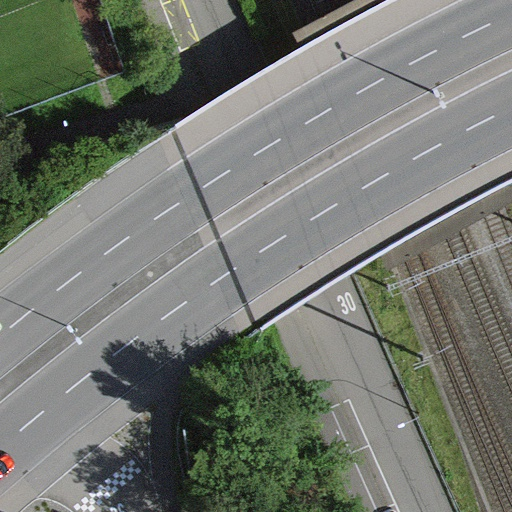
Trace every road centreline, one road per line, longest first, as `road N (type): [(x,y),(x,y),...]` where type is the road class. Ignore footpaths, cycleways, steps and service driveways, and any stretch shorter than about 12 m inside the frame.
road 1 (primary): [(511,16),(178,206),(0,336)]
road 2 (primary): [(45,413),(217,279),(384,174),(511,106)]
road 3 (residential): [(434,511),(208,0)]
road 4 (residential): [(45,413),(127,511)]
